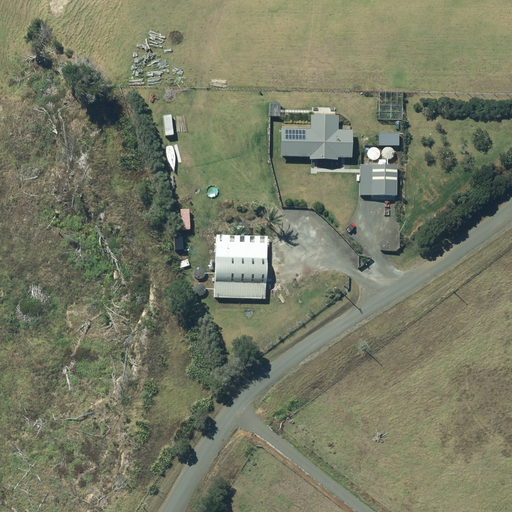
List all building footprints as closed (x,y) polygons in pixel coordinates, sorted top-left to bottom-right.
[(383,122),(385,101),(372,99),(370,120),(383,122)] [(276,128),(276,157),(307,157),(307,160),(338,160),(338,158),(351,158),(351,129),(337,129),(337,115),(309,115),(309,129),(276,128)] [(210,227),(210,206),(210,205),(200,205),(200,227),(210,227)] [(292,217),(277,217),(276,249),(291,250),(292,217)] [(265,299),(266,242),(214,240),(213,298),(265,299)]
